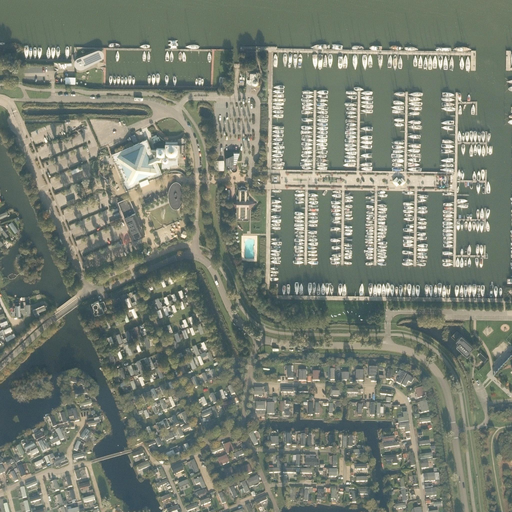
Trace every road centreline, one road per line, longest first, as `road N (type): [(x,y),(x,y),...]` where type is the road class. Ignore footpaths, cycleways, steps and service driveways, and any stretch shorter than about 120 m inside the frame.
road 1 (tertiary): [(466,511),(447,395),(430,364),(397,347),(259,338),(239,323),(210,265),(194,254)]
road 2 (residential): [(53,100),(136,100),(182,121),(196,151),(194,254)]
road 3 (tertiary): [(0,367),(88,293),(194,254)]
road 4 (unknown): [(250,179),(270,186),(378,182)]
road 5 (unknown): [(251,171),(378,175)]
